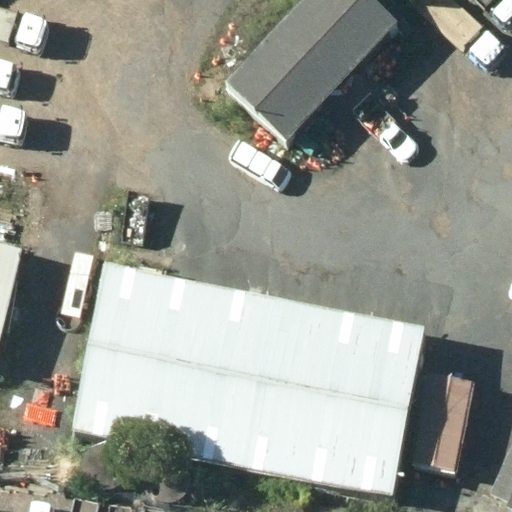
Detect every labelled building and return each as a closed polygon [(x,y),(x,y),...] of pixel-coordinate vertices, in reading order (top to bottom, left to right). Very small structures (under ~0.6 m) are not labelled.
[(287,144),(396,26),(367,0),(293,0),(219,82),(287,144)] [(0,330),(19,245),(0,240),(0,330)] [(66,428),(393,492),(426,323),(99,258),(66,428)] [(455,467),(474,380),(430,370),(412,459),(455,467)] [(511,437),(486,490),(505,499),(504,504),(511,507),(511,437)]
